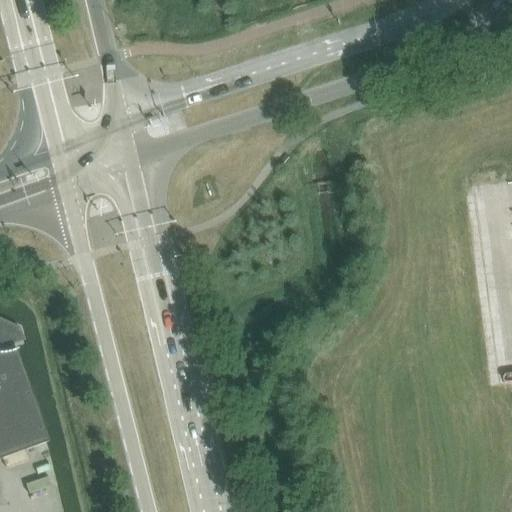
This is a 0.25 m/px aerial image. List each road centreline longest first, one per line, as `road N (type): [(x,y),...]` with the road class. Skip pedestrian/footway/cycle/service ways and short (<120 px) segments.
road 1 (tertiary): [(130,160),(437,55),(503,0)]
road 2 (primary): [(211,511),(130,160)]
road 3 (tertiary): [(450,0),(404,24),(184,95),(122,124)]
road 4 (primary): [(65,184),(147,511)]
road 5 (primary): [(18,0),(57,152)]
road 6 (primary): [(122,124),(93,0)]
